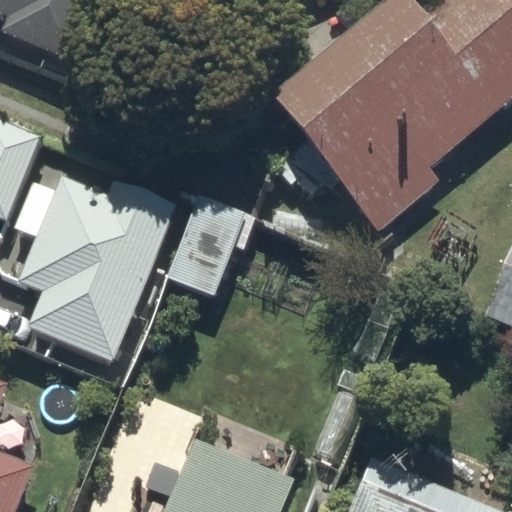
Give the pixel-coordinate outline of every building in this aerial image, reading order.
[(0,0),(0,12),(10,16),(3,32),(70,59),(94,0),(0,0)] [(511,96),(511,0),(433,0),(423,9),(415,0),(382,0),(269,92),(376,224),(440,172),(431,161),(511,96)] [(0,219),(3,221),(36,139),(0,125),(0,219)] [(108,196),(62,178),(19,284),(44,295),(29,330),(114,364),(177,208),(113,183),(108,196)] [(247,217),(200,197),(167,277),(214,297),(247,217)] [(511,233),(478,315),(511,329),(511,233)] [(0,511),(19,511),(38,466),(0,450),(0,416),(12,388),(0,383),(0,511)] [(173,496),(166,511),(287,511),(298,485),(195,444),(184,471),(156,459),(146,485),(173,496)] [(507,511),(374,456),(350,511),(507,511)]
